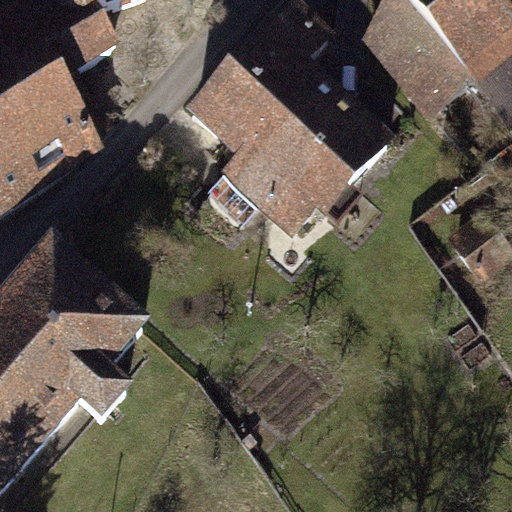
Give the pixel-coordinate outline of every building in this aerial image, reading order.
[(30,0),(35,17),(0,37),(0,213),(13,233),(109,165),(101,149),(119,136),(90,94),(135,67),(118,39),(183,5),(181,0),(30,0)] [(511,0),(408,0),(411,3),(372,51),(443,125),(487,91),(511,123),(511,0)] [(307,10),(199,128),(246,171),(233,186),(309,255),(405,150),(321,74),(346,46),(307,10)] [(511,226),(501,213),(457,250),(493,293),(511,276),(511,226)] [(169,343),(71,260),(0,342),(0,511),(19,511),(97,422),(120,443),(152,406),(131,387),(169,343)]
